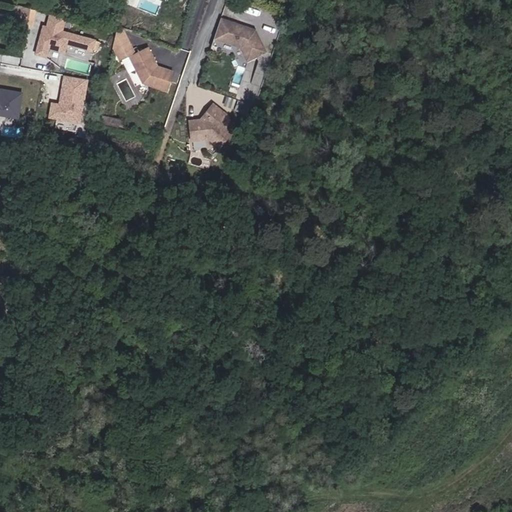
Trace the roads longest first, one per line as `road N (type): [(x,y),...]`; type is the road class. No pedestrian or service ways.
road 1 (track): [(291,511),(339,496),(435,496),(511,431)]
road 2 (residential): [(218,0),(157,171)]
road 3 (unknown): [(0,58),(83,71),(99,36)]
